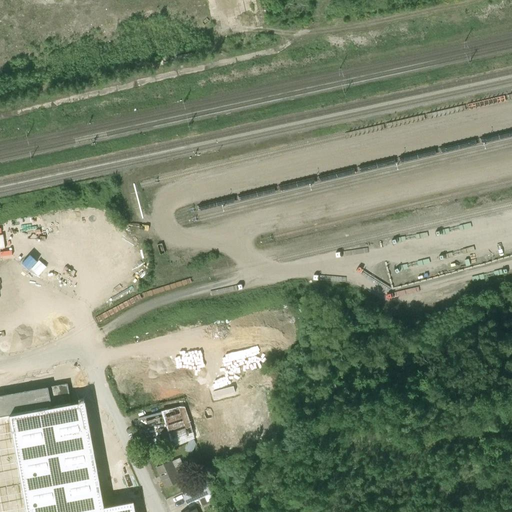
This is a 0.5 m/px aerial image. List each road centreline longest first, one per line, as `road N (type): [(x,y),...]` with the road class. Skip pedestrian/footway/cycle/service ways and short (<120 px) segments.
road 1 (track): [(0,110),(454,0)]
road 2 (unclassified): [(0,363),(84,343),(153,511)]
